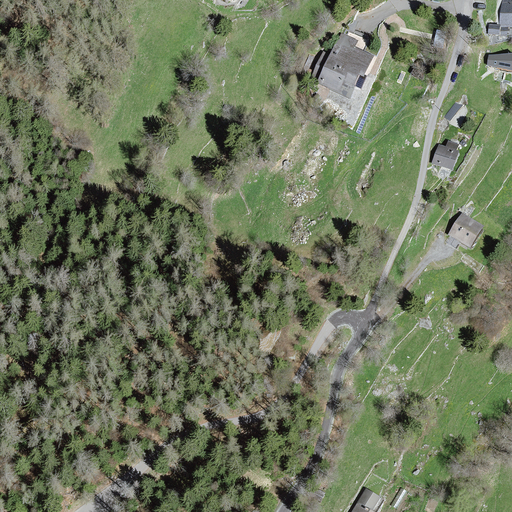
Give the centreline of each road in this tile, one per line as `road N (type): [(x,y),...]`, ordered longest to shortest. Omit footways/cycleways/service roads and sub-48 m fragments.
road 1 (unclassified): [(359,322),(331,323),(275,407),(191,430),(82,511)]
road 2 (residential): [(359,322),(416,201),(468,0)]
road 3 (unclassified): [(281,511),(317,452),(339,369),(362,333),(359,322)]
